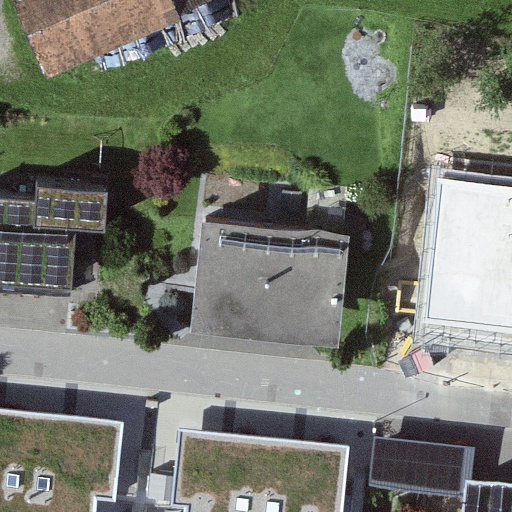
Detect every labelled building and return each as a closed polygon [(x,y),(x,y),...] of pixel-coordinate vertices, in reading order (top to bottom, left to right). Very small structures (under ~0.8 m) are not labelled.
[(30,0),(58,68),(229,0),(30,0)] [(511,189),(439,182),(424,325),(511,334),(511,189)] [(37,186),(36,201),(0,198),(0,284),(72,289),(76,230),(105,232),(108,191),(37,186)] [(202,221),(191,332),(340,346),(351,235),(202,221)] [(386,398),(378,440),(453,453),(460,411),(386,398)] [(123,424),(0,410),(0,511),(98,511),(99,500),(115,502),(123,424)] [(341,511),(349,448),(180,429),(171,509),(188,511),(187,511),(341,511)] [(475,511),(511,511),(511,486),(480,482),(475,511)]
